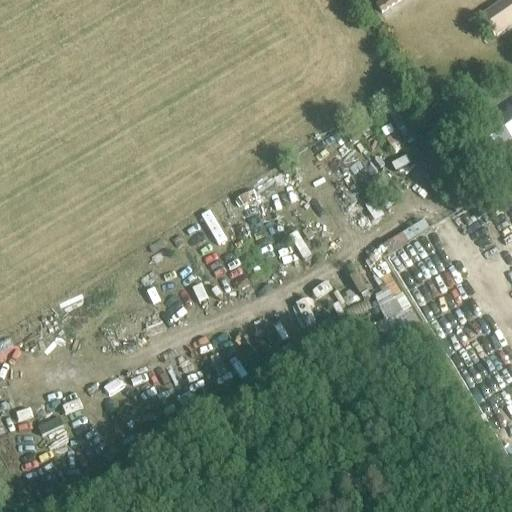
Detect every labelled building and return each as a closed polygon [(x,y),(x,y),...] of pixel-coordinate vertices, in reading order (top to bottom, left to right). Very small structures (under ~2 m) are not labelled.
[(401,0),(383,0),(375,6),(381,14),(401,0)] [(511,0),(505,0),(479,18),(494,39),(511,26),(511,0)] [(511,109),(499,118),(511,137),(511,109)] [(394,190),(383,196),(393,210),(416,195),(401,173),(388,182),(394,190)] [(296,199),(286,206),(296,219),(306,211),(296,199)] [(230,200),(216,208),(235,242),(249,234),(230,200)] [(413,242),(419,253),(454,234),(442,212),(426,221),(432,232),(413,242)] [(320,222),(309,226),(319,252),(330,248),(320,222)] [(254,271),(265,266),(257,251),(247,256),(254,271)] [(370,262),(387,297),(410,285),(393,251),(370,262)] [(325,273),(329,282),(347,274),(343,265),(325,273)] [(215,296),(228,291),(220,275),(208,281),(215,296)] [(53,415),(79,411),(77,400),(51,404),(53,415)] [(57,430),(81,424),(79,413),(54,419),(57,430)]
